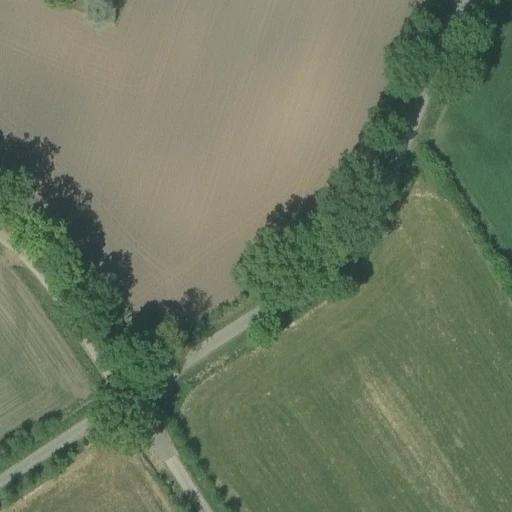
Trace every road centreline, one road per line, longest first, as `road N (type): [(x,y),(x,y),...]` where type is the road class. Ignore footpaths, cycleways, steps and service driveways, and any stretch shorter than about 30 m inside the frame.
road 1 (unclassified): [(131,397),(349,246),(371,215),(460,0)]
road 2 (unclassified): [(131,397),(43,282),(0,240)]
road 3 (unclassified): [(0,485),(131,397)]
road 4 (unclassified): [(201,511),(131,397)]
